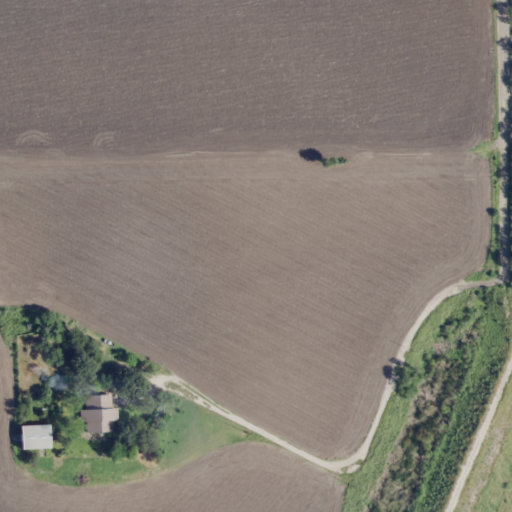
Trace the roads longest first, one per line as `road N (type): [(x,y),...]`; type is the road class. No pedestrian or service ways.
road 1 (residential): [(502,275),(498,0)]
road 2 (residential): [(448,511),(511,343)]
